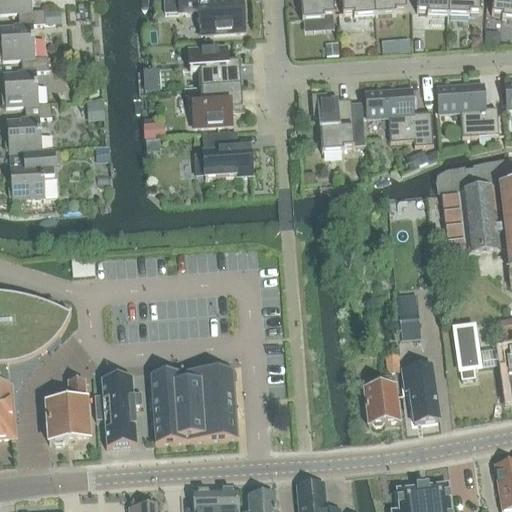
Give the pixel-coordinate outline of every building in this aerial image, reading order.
[(0,0),(0,18),(18,17),(32,16),(32,15),(30,0),(0,0)] [(177,0),(179,17),(199,16),(200,39),(244,36),(242,2),(207,5),(206,0),(177,0)] [(299,0),(299,2),(300,2),(302,24),(323,23),(323,20),(334,19),(332,0),(299,0)] [(374,19),(373,0),(340,0),(342,18),(353,17),(353,21),(374,19)] [(373,0),(374,19),(395,18),(395,15),(406,14),(405,0),(373,0)] [(427,18),(448,19),(448,0),(416,0),(416,15),(427,15),(427,18)] [(448,0),(448,19),(469,20),(469,17),(480,17),(480,0),(448,0)] [(502,22),(511,23),(511,0),(493,0),(491,18),(502,19),(502,22)] [(3,65),(21,64),(35,62),(33,29),(45,29),(44,14),(32,15),(32,16),(18,17),(19,29),(15,30),(15,32),(0,33),(1,46),(0,45),(0,60),(0,62),(2,62),(3,65)] [(410,43),(398,44),(399,57),(411,56),(410,43)] [(199,75),(200,93),(241,90),(239,66),(227,67),(226,53),(188,56),(189,76),(199,75)] [(6,112),(25,111),(25,110),(38,109),(36,76),(49,75),(48,61),(35,62),(21,64),(22,76),(18,76),(18,79),(4,80),(4,92),(2,92),(3,109),(6,108),(6,112)] [(159,73),(143,74),(144,94),(160,93),(159,73)] [(438,94),(438,92),(437,92),(438,117),(460,116),(462,142),(498,140),(497,113),(485,113),(483,89),(482,89),(482,91),(438,94)] [(241,90),(200,93),(202,111),(192,112),(193,132),(231,129),(230,115),(242,114),(241,90)] [(410,96),(366,99),(366,97),(365,97),(367,122),(388,121),(390,147),(414,145),(414,151),(433,150),(431,117),(413,118),(411,94),(410,94),(410,96)] [(326,98),(312,99),(313,122),(318,122),(319,134),(320,134),(321,156),(343,155),(343,152),(364,150),(361,110),(351,110),(351,104),(330,106),(330,101),(326,101),(326,98)] [(9,159),(28,157),(42,156),(42,155),(39,123),(52,122),(51,108),(38,109),(25,110),(25,111),(25,123),(21,123),(21,126),(7,127),(8,139),(5,139),(7,155),(9,155),(9,159)] [(202,155),(203,159),(194,159),(196,180),(204,179),(204,183),(252,180),(250,152),(232,153),(231,137),(203,139),(204,155),(202,155)] [(28,157),(29,169),(24,170),(24,172),(10,173),(11,186),(9,186),(10,202),(12,202),(12,205),(45,203),(45,202),(57,201),(54,154),(42,155),(42,156),(28,157)] [(441,199),(449,258),(467,256),(467,259),(507,254),(508,273),(510,291),(511,290),(511,190),(460,197),(441,199)] [(222,262),(222,237),(209,238),(209,262),(222,262)] [(16,301),(8,299),(3,299),(0,298),(0,443),(14,442),(12,421),(10,391),(20,390),(23,382),(26,375),(23,366),(29,364),(35,361),(39,359),(41,358),(46,354),(50,357),(61,346),(57,343),(59,340),(61,337),(65,331),(68,324),(70,321),(71,318),(69,317),(69,319),(63,316),(55,312),(54,303),(41,304),(41,307),(31,304),(23,302),(21,301),(16,301)] [(417,316),(398,318),(399,333),(418,331),(417,316)] [(511,322),(500,325),(502,338),(511,336),(511,322)] [(464,330),(453,331),(460,384),(474,383),(473,373),(503,369),(502,364),(506,364),(511,403),(511,402),(511,341),(510,342),(511,351),(477,356),(476,352),(464,330)] [(10,391),(12,421),(22,420),(21,401),(22,393),(25,387),(29,379),(34,372),(39,367),(43,365),(39,359),(35,361),(29,364),(23,366),(26,375),(23,382),(20,390),(10,391)] [(398,359),(385,360),(387,377),(399,375),(398,359)] [(432,370),(402,374),(405,395),(409,394),(414,427),(439,423),(432,370)] [(233,374),(149,380),(154,449),(238,443),(233,374)] [(368,430),(372,429),(375,431),(380,431),(382,428),(399,426),(394,381),(376,384),(377,392),(363,394),(368,430)] [(102,400),(94,401),(96,425),(104,424),(106,452),(137,450),(134,410),(142,409),(141,397),(133,398),(133,389),(126,390),(126,382),(101,384),(102,400)] [(68,386),(68,393),(59,393),(61,408),(46,409),(49,447),(52,447),(54,450),(63,449),(65,446),(76,445),(76,441),(89,440),(84,385),(68,386)] [(494,470),(501,511),(511,511),(511,465),(507,468),(494,470)] [(325,511),(324,488),(296,490),(298,511),(325,511)] [(449,511),(447,489),(427,491),(427,489),(425,489),(426,492),(418,492),(418,490),(416,490),(417,492),(397,495),(398,511),(449,511)] [(236,494),(215,495),(216,511),(238,511),(237,493),(236,493),(236,494)] [(216,511),(215,495),(193,495),(193,511),(216,511)] [(248,501),(248,511),(275,511),(275,499),(272,499),(268,497),(261,497),(261,498),(258,500),(248,501)]
